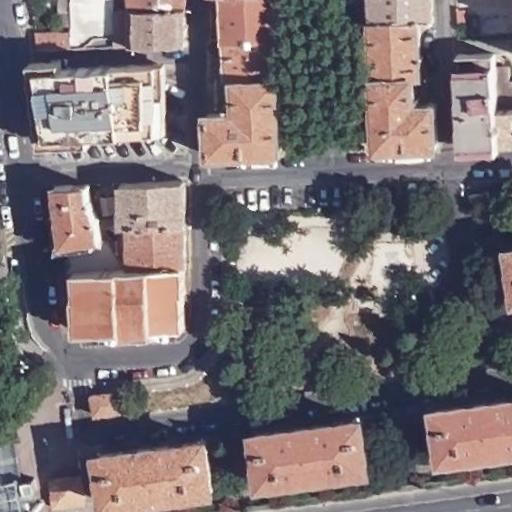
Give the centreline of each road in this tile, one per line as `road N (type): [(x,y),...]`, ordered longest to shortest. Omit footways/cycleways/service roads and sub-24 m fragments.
road 1 (residential): [(73,361),(83,425),(95,434),(511,380)]
road 2 (residential): [(73,361),(96,370),(156,368),(180,365),(198,351),(192,174)]
road 3 (residential): [(23,176),(47,341),(73,361)]
road 4 (residential): [(511,309),(470,312),(446,162)]
road 5 (residential): [(6,58),(194,53)]
road 6 (residential): [(192,174),(23,176)]
road 7 (residential): [(323,0),(325,168)]
road 8 (residential): [(446,162),(441,0)]
road 9 (residential): [(192,174),(325,168)]
road 10 (residential): [(325,168),(446,162)]
road 11 (residential): [(192,174),(194,53)]
